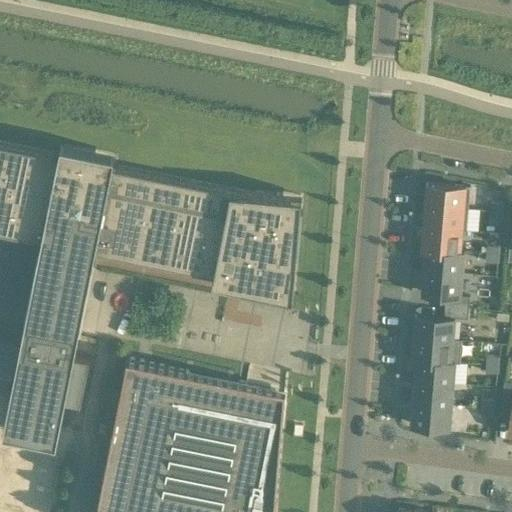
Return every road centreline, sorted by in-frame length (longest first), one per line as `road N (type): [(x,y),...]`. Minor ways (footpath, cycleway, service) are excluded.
road 1 (residential): [(353,449),(375,139)]
road 2 (residential): [(511,470),(353,449)]
road 3 (residential): [(375,139),(388,0)]
road 4 (residential): [(511,160),(375,139)]
